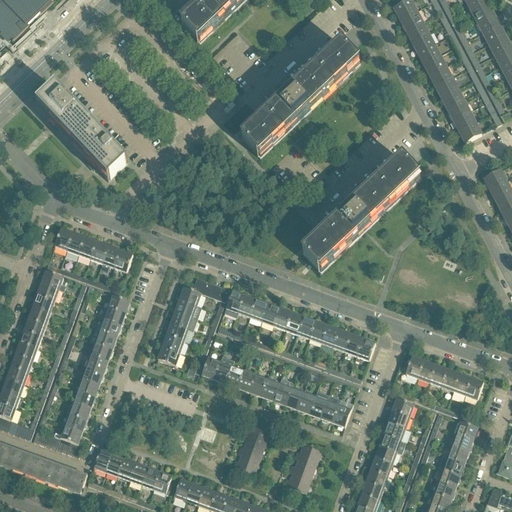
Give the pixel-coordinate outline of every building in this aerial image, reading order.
[(0,0),(0,29),(13,44),(28,29),(27,28),(39,16),(40,17),(53,5),(52,3),(55,0),(0,0)] [(210,0),(182,27),(200,47),(249,0),(210,0)] [(450,11),(444,0),(439,2),(445,13),(450,11)] [(487,5),(484,0),(469,0),(465,3),(471,14),(487,5)] [(416,14),(410,3),(394,11),(400,22),(416,14)] [(438,17),(443,14),(437,3),(432,6),(438,17)] [(487,5),(471,14),(476,25),(493,16),(487,5)] [(450,11),(445,13),(451,25),(456,22),(450,11)] [(406,34),(422,25),(416,14),(400,22),(406,34)] [(443,14),(438,17),(444,28),(449,26),(443,14)] [(493,16),(476,25),(482,36),(499,28),(493,16)] [(462,33),(456,22),(451,25),(457,36),(462,33)] [(412,45),(428,36),(422,25),(406,34),(412,45)] [(455,37),(449,26),(444,28),(450,39),(455,37)] [(499,28),(482,36),(488,48),(505,39),(499,28)] [(463,47),(468,44),(462,33),(457,36),(463,47)] [(418,56),(434,48),(428,36),(412,45),(418,56)] [(456,51),(461,48),(455,37),(450,39),(456,51)] [(505,39),(488,48),(494,59),(511,50),(505,39)] [(469,58),(474,55),(468,44),(463,47),(469,58)] [(361,67),(342,47),(305,82),(301,78),(281,97),(276,102),(280,106),(242,141),(260,161),(361,67)] [(424,67),(440,59),(434,48),(418,56),(424,67)] [(462,62),(467,59),(461,48),(456,51),(462,62)] [(511,51),(511,50),(494,59),(500,70),(511,63),(511,51)] [(475,69),(480,67),(474,55),(469,58),(475,69)] [(430,79),(446,70),(440,59),(424,67),(430,79)] [(467,59),(462,62),(468,73),(473,70),(467,59)] [(511,63),(500,70),(506,81),(511,78),(511,63)] [(480,67),(475,69),(481,80),(486,78),(480,67)] [(435,90),(452,81),(446,70),(430,79),(435,90)] [(474,84),(479,82),(473,70),(468,73),(474,84)] [(487,92),(492,89),(486,78),(481,80),(487,92)] [(441,101),(458,93),(452,81),(435,90),(441,101)] [(485,93),(479,82),(474,84),(480,95),(485,93)] [(498,100),(492,89),(487,92),(493,103),(498,100)] [(48,125),(57,135),(59,132),(73,147),(93,128),(58,91),(38,109),(50,122),(48,125)] [(447,112),(464,104),(458,93),(441,101),(447,112)] [(486,106),(490,104),(485,93),(480,95),(486,106)] [(499,114),(503,111),(498,100),(493,103),(499,114)] [(453,124),(469,115),(464,104),(447,112),(453,124)] [(492,118),(496,115),(490,104),(486,106),(492,118)] [(499,114),(501,119),(502,121),(505,126),(511,121),(511,119),(510,115),(506,117),(503,111),(499,114)] [(459,135),(475,126),(469,115),(453,124),(459,135)] [(498,129),(502,127),(496,115),(492,118),(498,129)] [(475,126),(459,135),(465,146),(481,138),(475,126)] [(85,164),(94,174),(97,171),(109,184),(129,166),(93,128),(73,147),(87,162),(85,164)] [(421,182),(403,163),(365,198),(361,194),(336,217),(340,222),(302,257),(320,277),(421,182)] [(501,173),(484,182),(490,194),(507,185),(501,173)] [(496,205),(511,196),(511,194),(507,185),(490,194),(496,205)] [(502,216),(511,210),(511,196),(496,205),(502,216)] [(508,227),(511,225),(511,210),(502,216),(508,227)] [(449,225),(453,221),(445,213),(441,216),(449,225)] [(60,232),(54,250),(66,254),(73,237),(60,232)] [(73,237),(66,254),(78,259),(84,241),(73,237)] [(84,241),(78,259),(90,263),(96,245),(84,241)] [(96,245),(90,263),(102,267),(108,249),(96,245)] [(114,271),(120,254),(108,249),(102,267),(114,271)] [(126,276),(133,258),(120,254),(114,271),(126,276)] [(49,267),(47,271),(59,275),(60,271),(49,267)] [(71,280),(72,276),(60,271),(59,275),(71,280)] [(41,286),(59,293),(63,281),(45,274),(41,286)] [(377,275),(374,281),(381,283),(383,277),(377,275)] [(72,276),(71,280),(82,284),(84,280),(72,276)] [(84,280),(82,284),(94,288),(96,284),(84,280)] [(202,297),(221,304),(225,306),(230,293),(197,282),(193,294),(202,297)] [(106,293),(107,289),(96,284),(94,288),(106,293)] [(59,293),(41,286),(36,298),(54,305),(59,293)] [(78,300),(83,302),(87,290),(82,288),(78,300)] [(119,298),(121,293),(107,289),(106,293),(119,298)] [(85,303),(89,305),(94,292),(90,290),(85,303)] [(202,297),(193,294),(184,291),(180,303),(202,311),(197,309),(202,297)] [(233,295),(226,313),(225,317),(237,321),(239,317),(238,317),(244,299),(233,295)] [(54,305),(36,298),(32,310),(50,317),(54,305)] [(108,311),(125,318),(130,305),(112,299),(108,311)] [(238,317),(239,317),(250,321),(256,303),(244,299),(238,317)] [(83,302),(78,300),(74,312),(78,314),(83,302)] [(81,315),(85,316),(89,305),(85,303),(81,315)] [(198,323),(202,311),(180,303),(175,315),(198,323)] [(262,325),(268,308),(256,303),(250,321),(262,325)] [(217,317),(221,318),(225,306),(221,304),(217,317)] [(274,330),(281,312),(268,308),(262,325),(274,330)] [(50,317),(32,310),(27,322),(46,329),(50,317)] [(103,323),(121,329),(125,318),(108,311),(103,323)] [(69,324),(74,325),(78,314),(74,312),(69,324)] [(286,334),(293,316),(281,312),(274,330),(286,334)] [(77,326),(81,328),(85,316),(81,315),(77,326)] [(171,327),(189,333),(194,335),(198,323),(175,315),(171,327)] [(305,321),(293,316),(286,334),(298,338),(305,321)] [(221,318),(217,317),(212,329),(217,330),(221,318)] [(305,321),(298,338),(310,343),(317,325),(305,321)] [(46,329),(27,322),(23,334),(41,341),(46,329)] [(103,323),(101,329),(98,327),(96,333),(99,334),(99,335),(117,341),(121,329),(103,323)] [(65,335),(70,337),(74,325),(69,324),(65,335)] [(322,347),(328,329),(317,325),(310,343),(322,347)] [(72,338),(77,340),(81,328),(77,326),(72,338)] [(189,333),(171,327),(167,339),(184,345),(189,333)] [(217,330),(212,329),(208,340),(212,342),(217,330)] [(333,351),(340,333),(328,329),(322,347),(333,351)] [(230,339),(232,335),(220,331),(218,335),(230,339)] [(112,353),(117,341),(99,335),(95,333),(91,345),(95,346),(112,353)] [(346,355),(352,338),(340,333),(333,351),(346,355)] [(41,341),(23,334),(19,346),(37,352),(41,341)] [(70,337),(65,335),(61,348),(65,349),(70,337)] [(242,344),(243,339),(232,335),(230,339),(242,344)] [(68,350),(72,352),(77,340),(72,338),(68,350)] [(217,338),(216,342),(228,346),(229,342),(217,338)] [(358,360),(364,342),(352,338),(346,355),(358,360)] [(184,345),(167,339),(163,351),(180,357),(184,345)] [(243,339),(242,344),(254,348),(256,344),(243,339)] [(204,352),(208,354),(212,342),(208,340),(204,352)] [(239,351),(241,346),(229,342),(228,346),(239,351)] [(364,342),(358,360),(370,364),(376,346),(364,342)] [(266,352),(267,348),(256,344),(254,348),(266,352)] [(37,352),(19,346),(15,358),(33,364),(37,352)] [(90,358),(108,365),(112,353),(95,346),(90,358)] [(252,355),(253,351),(241,346),(239,351),(252,355)] [(57,359),(61,361),(65,349),(61,348),(57,359)] [(279,353),(267,348),(266,352),(278,357),(279,353)] [(68,350),(64,362),(68,363),(72,352),(68,350)] [(158,363),(176,369),(180,357),(163,351),(158,363)] [(263,359),(265,355),(253,351),(252,355),(263,359)] [(199,364),(204,366),(208,354),(204,352),(199,364)] [(289,361),(291,357),(279,353),(278,357),(289,361)] [(275,364),(277,360),(265,355),(263,359),(275,364)] [(302,365),(304,361),(291,357),(289,361),(302,365)] [(33,364),(15,358),(10,369),(29,376),(33,364)] [(86,370),(104,376),(108,365),(90,358),(86,370)] [(52,371),(57,373),(61,361),(57,359),(52,371)] [(412,359),(412,360),(406,377),(418,381),(425,364),(412,359)] [(220,366),(214,384),(226,388),(232,370),(234,364),(222,360),(220,366)] [(287,368),(288,364),(277,360),(275,364),(287,368)] [(304,361),(302,365),(313,369),(315,366),(304,361)] [(68,363),(64,362),(59,374),(64,375),(68,363)] [(208,362),(202,379),(214,384),(220,366),(208,362)] [(199,364),(196,373),(195,376),(199,378),(204,366),(199,364)] [(288,364),(287,368),(300,372),(301,368),(288,364)] [(430,386),(437,368),(425,364),(418,381),(430,386)] [(315,366),(313,369),(325,374),(327,370),(315,366)] [(301,368),(300,372),(311,377),(312,372),(301,368)] [(442,390),(448,373),(437,368),(430,386),(442,390)] [(29,376),(10,369),(6,381),(24,388),(29,376)] [(82,382),(99,388),(104,376),(86,370),(82,382)] [(232,370),(226,388),(238,392),(245,375),(232,370)] [(338,378),(339,374),(327,370),(325,374),(338,378)] [(48,383),(52,385),(57,373),(52,371),(48,383)] [(324,377),(312,372),(311,377),(323,381),(324,377)] [(454,395),(460,377),(448,373),(442,390),(454,395)] [(55,386),(59,387),(64,375),(59,374),(55,386)] [(349,383),(351,378),(339,374),(338,378),(349,383)] [(245,375),(238,392),(250,397),(256,379),(245,375)] [(324,377),(323,381),(335,385),(336,381),(324,377)] [(472,381),(460,377),(454,395),(466,399),(472,381)] [(361,387),(363,383),(351,378),(349,383),(361,387)] [(256,379),(250,397),(262,401),(268,383),(256,379)] [(24,388),(6,381),(2,393),(20,400),(24,388)] [(280,387),(274,405),(286,409),(292,392),(294,385),(282,381),(280,387)] [(347,390),(348,386),(336,381),(335,385),(347,390)] [(477,403),(484,386),(472,381),(466,399),(477,403)] [(77,394),(95,401),(99,388),(82,382),(77,394)] [(44,395),(48,397),(52,385),(48,383),(44,395)] [(268,383),(262,401),(274,405),(280,387),(268,383)] [(51,398),(55,399),(59,387),(55,386),(51,398)] [(359,394),(360,390),(348,386),(347,390),(359,394)] [(292,392),(286,409),(298,414),(304,397),(304,396),(292,392)] [(20,400),(2,393),(0,398),(0,406),(16,412),(20,400)] [(73,406),(91,412),(95,401),(77,394),(73,406)] [(410,403),(412,399),(399,394),(397,398),(410,403)] [(48,397),(44,395),(39,407),(43,409),(48,397)] [(316,400),(309,418),(322,422),(328,405),(330,399),(318,395),(316,400)] [(304,397),(298,414),(304,416),(309,418),(316,400),(304,396),(304,397)] [(46,410),(51,411),(55,399),(51,398),(46,410)] [(328,405),(322,422),(333,427),(342,403),(330,399),(328,405)] [(412,399),(410,403),(422,408),(424,404),(412,399)] [(393,413),(410,420),(415,408),(397,402),(393,413)] [(342,403),(333,427),(345,431),(346,431),(352,413),(354,408),(342,403)] [(424,404),(422,408),(434,412),(435,408),(424,404)] [(11,424),(16,412),(0,406),(0,420),(6,423),(11,424)] [(69,418),(86,424),(91,412),(73,406),(69,418)] [(35,419),(39,420),(43,409),(39,407),(35,419)] [(435,408),(434,412),(446,416),(447,412),(435,408)] [(42,421),(47,423),(51,411),(46,410),(42,421)] [(447,412),(446,416),(458,420),(459,416),(447,412)] [(389,425),(406,432),(410,420),(393,413),(389,425)] [(436,416),(431,414),(427,426),(432,428),(436,416)] [(444,419),(439,417),(435,429),(440,430),(444,419)] [(65,429),(82,436),(86,424),(69,418),(65,429)] [(39,420),(35,419),(31,431),(34,432),(39,420)] [(47,423),(42,421),(37,434),(42,435),(47,423)] [(11,424),(6,423),(2,433),(8,436),(11,425),(11,424)] [(11,425),(8,436),(13,438),(17,427),(11,425)] [(384,437),(402,444),(406,432),(389,425),(384,437)] [(456,437),(474,443),(478,431),(460,425),(456,437)] [(432,428),(427,426),(423,438),(427,439),(432,428)] [(19,440),(23,429),(17,427),(13,438),(19,440)] [(25,442),(29,431),(23,429),(19,440),(25,442)] [(60,442),(66,444),(71,446),(77,448),(78,448),(82,436),(65,429),(62,438),(56,436),(54,440),(60,442)] [(440,430),(435,429),(431,441),(435,442),(440,430)] [(25,442),(30,444),(34,433),(29,431),(25,442)] [(244,443),(247,445),(264,451),(269,437),(252,431),(250,438),(247,437),(244,443)] [(37,434),(33,445),(39,447),(43,436),(37,434)] [(45,449),(49,438),(43,436),(39,447),(45,449)] [(380,449),(398,456),(402,457),(406,445),(402,444),(384,437),(380,449)] [(474,443),(456,437),(452,448),(470,455),(474,443)] [(54,440),(49,438),(45,449),(51,451),(54,440)] [(427,439),(423,438),(418,449),(423,451),(427,439)] [(56,453),(60,442),(54,440),(51,451),(56,453)] [(435,442),(431,441),(426,452),(431,454),(435,442)] [(60,442),(56,453),(62,455),(66,444),(60,442)] [(66,444),(62,455),(68,457),(71,446),(66,444)] [(239,457),(242,458),(259,464),(264,451),(247,445),(245,451),(242,450),(239,457)] [(71,446),(68,457),(73,459),(77,448),(71,446)] [(83,450),(78,448),(77,448),(73,459),(79,461),(83,450)] [(470,455),(452,448),(448,460),(465,466),(470,455)] [(376,461),(393,467),(398,456),(380,449),(376,461)] [(423,451),(418,449),(414,461),(419,463),(423,451)] [(296,462),(300,463),(316,469),(321,456),(305,450),(302,456),(298,455),(296,462)] [(511,450),(510,450),(505,464),(503,463),(498,477),(511,482),(511,480),(511,450)] [(0,452),(0,466),(80,495),(82,495),(86,483),(0,452)] [(431,454),(426,452),(422,464),(427,466),(431,454)] [(107,477),(113,459),(101,454),(95,472),(107,477)] [(240,465),(237,464),(234,471),(254,478),(259,464),(242,458),(240,465)] [(119,481),(126,463),(113,459),(107,477),(119,481)] [(438,471),(443,473),(443,472),(461,479),(465,466),(448,460),(447,461),(443,459),(438,471)] [(372,473),(389,480),(393,467),(376,461),(372,473)] [(419,463),(414,461),(410,473),(414,475),(419,463)] [(131,485),(137,467),(126,463),(119,481),(131,485)] [(294,469),(291,476),(295,477),(311,483),(316,469),(300,463),(297,470),(294,469)] [(427,466),(422,464),(418,476),(422,478),(427,466)] [(143,489),(149,471),(137,467),(131,485),(143,489)] [(155,494),(161,476),(149,471),(143,489),(155,494)] [(443,472),(443,473),(439,484),(457,490),(461,479),(443,472)] [(367,486),(385,492),(389,480),(372,473),(367,486)] [(414,475),(410,473),(405,486),(410,487),(414,475)] [(166,498),(173,480),(161,476),(155,494),(166,498)] [(422,478),(418,476),(413,488),(418,490),(422,478)] [(289,482),(286,489),(306,497),(311,483),(295,477),(292,483),(289,482)] [(181,483),(175,500),(175,501),(187,506),(194,488),(181,483)] [(457,490),(439,484),(434,496),(452,503),(457,490)] [(90,485),(89,489),(101,493),(102,489),(90,485)] [(385,492),(367,486),(363,497),(380,504),(385,492)] [(405,486),(402,494),(400,498),(405,499),(407,495),(410,487),(405,486)] [(199,510),(206,492),(194,488),(187,506),(199,510)] [(413,488),(409,500),(409,501),(413,502),(418,490),(413,488)] [(113,498),(114,493),(102,489),(101,493),(113,498)] [(205,511),(212,511),(218,497),(206,492),(199,510),(205,511)] [(113,498),(120,500),(125,502),(126,498),(114,493),(113,498)] [(484,511),(497,511),(499,507),(511,511),(511,499),(494,493),(489,508),(487,507),(484,511)] [(434,496),(433,500),(430,508),(440,511),(448,511),(452,503),(434,496)] [(224,511),(229,501),(218,497),(212,511),(224,511)] [(363,497),(362,500),(359,510),(365,511),(377,511),(380,504),(363,497)] [(138,502),(126,498),(125,502),(137,506),(138,502)] [(400,498),(399,500),(396,509),(401,511),(405,499),(400,498)] [(238,511),(241,505),(229,501),(224,511),(238,511)] [(409,511),(413,502),(409,501),(404,511),(409,511)] [(149,510),(150,506),(138,502),(137,506),(149,510)]
